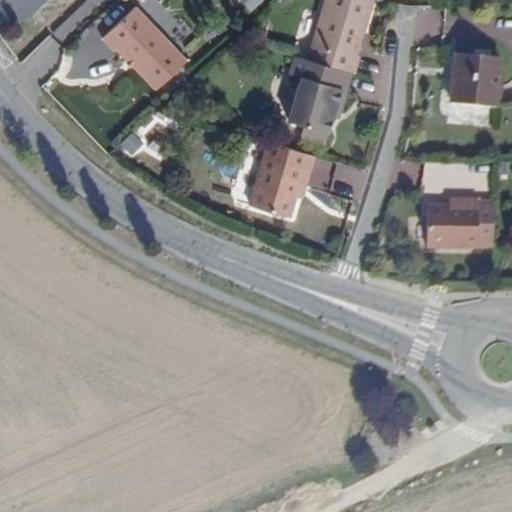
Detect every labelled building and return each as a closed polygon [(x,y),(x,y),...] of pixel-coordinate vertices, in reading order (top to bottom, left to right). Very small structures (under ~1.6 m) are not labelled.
[(262,0),(244,0),(250,9),(263,0),(262,0)] [(352,69),(355,70),(362,49),(359,48),(372,0),(324,0),(308,55),(352,69)] [(134,7),(100,38),(111,50),(113,48),(152,89),(184,60),(134,7)] [(308,55),(295,52),(290,70),(300,74),(289,117),(304,122),(303,133),(325,139),(332,114),(336,101),(342,102),(352,69),(308,55)] [(457,52),(451,102),(494,106),(499,57),(457,52)] [(336,101),(332,114),(338,115),(342,102),(336,101)] [(288,214),(294,193),(298,182),(306,182),(310,167),(315,152),(268,138),(264,154),(250,202),(288,214)] [(424,162),(423,183),(489,185),(490,164),(424,162)] [(309,184),(322,189),(328,172),(315,167),(309,184)] [(298,182),(294,193),(302,196),(306,182),(298,182)] [(462,206),(449,206),(428,206),(428,247),(478,247),(479,199),(463,199),(462,206)]
